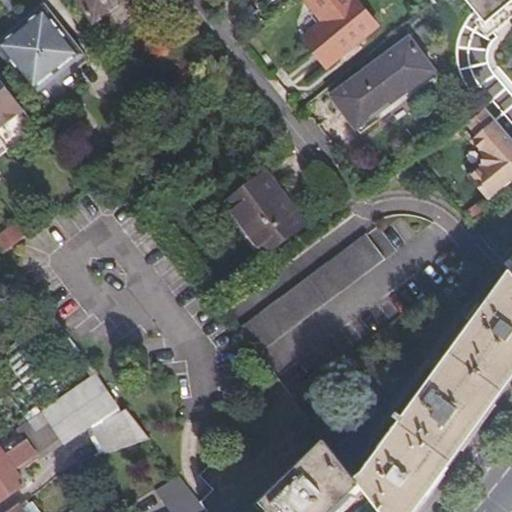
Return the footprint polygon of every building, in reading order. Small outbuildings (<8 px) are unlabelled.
[(78,0),(92,20),(122,0),(78,0)] [(358,0),(305,0),(325,24),(315,33),(336,60),(378,25),(358,0)] [(511,2),(511,0),(467,0),(487,24),(511,2)] [(11,32),(0,40),(0,52),(33,94),(84,50),(45,2),(28,16),(31,20),(13,35),(11,32)] [(408,22),(417,33),(437,17),(428,6),(415,17),(408,22)] [(350,83),(332,97),(358,133),(375,121),(372,116),(394,98),(398,104),(417,90),(413,85),(431,71),(407,39),(388,54),(391,59),(354,87),(350,83)] [(481,63),(464,72),(471,86),(488,77),(481,63)] [(0,138),(10,151),(41,126),(0,76),(0,138)] [(511,93),(507,88),(487,106),(511,133),(511,93)] [(484,111),(467,123),(478,135),(472,140),(483,153),(482,166),(470,177),(480,189),(489,199),(511,180),(511,143),(484,111)] [(10,151),(0,138),(0,143),(3,146),(8,153),(10,151)] [(0,159),(8,153),(3,146),(0,143),(0,159)] [(224,203),(268,258),(308,226),(265,171),(224,203)] [(511,244),(483,209),(469,221),(499,257),(508,250),(511,246),(511,244)] [(29,232),(22,224),(9,233),(17,242),(29,232)] [(9,233),(0,240),(0,247),(4,253),(17,242),(9,233)] [(240,330),(258,353),(385,259),(367,234),(240,330)] [(511,254),(508,250),(499,257),(511,271),(511,254)] [(365,471),(356,478),(362,486),(377,506),(381,511),(412,511),(425,495),(462,445),(507,384),(511,376),(511,311),(496,292),(406,415),(402,412),(399,416),(403,419),(365,471)] [(61,324),(53,313),(43,320),(47,326),(52,323),(56,328),(61,324)] [(95,374),(44,411),(64,440),(115,403),(95,374)] [(148,434),(125,405),(92,426),(106,451),(148,434)] [(17,430),(23,439),(32,452),(37,459),(64,440),(44,411),(17,430)] [(32,452),(23,439),(3,454),(0,450),(0,498),(21,482),(20,479),(26,474),(18,463),(32,452)] [(356,478),(326,441),(288,480),(264,504),(272,511),(336,511),(362,486),(356,478)]
